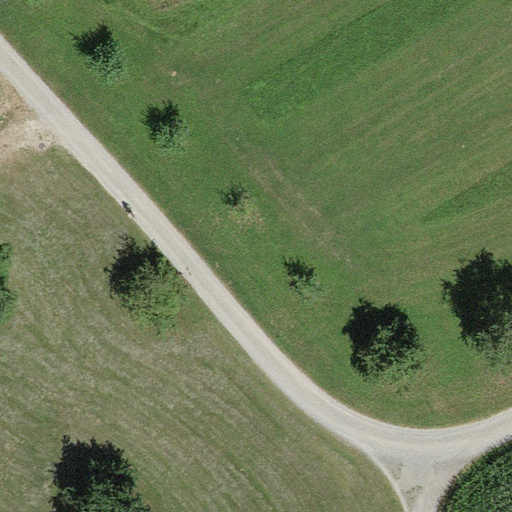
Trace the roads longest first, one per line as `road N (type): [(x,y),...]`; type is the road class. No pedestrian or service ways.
road 1 (track): [(43,102),(328,421)]
road 2 (track): [(511,421),(436,452),(397,448),(328,421)]
